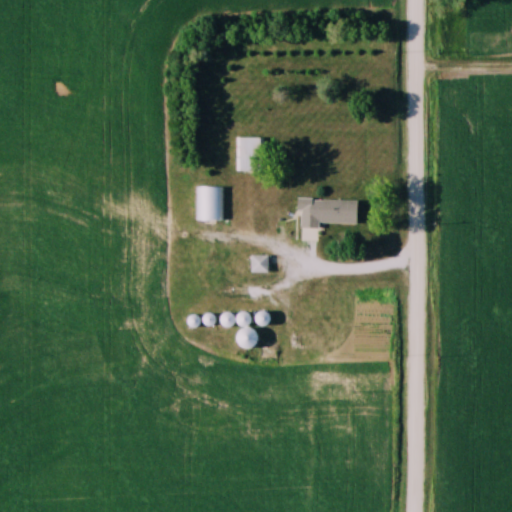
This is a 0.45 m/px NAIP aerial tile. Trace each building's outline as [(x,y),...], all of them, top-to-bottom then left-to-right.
[(235,172),(259,172),(259,138),(235,138),(235,172)] [(196,187),(196,221),(221,221),(221,187),(196,187)] [(303,212),(303,223),(355,224),(355,201),(297,200),(297,212),(303,212)] [(266,256),(249,256),(249,273),(266,273),(266,256)] [(234,320),(243,327),(233,339),(247,350),(258,337),(244,325),(249,319),(241,312),(234,320)] [(231,316),(221,315),(220,326),(230,327),(231,316)]
